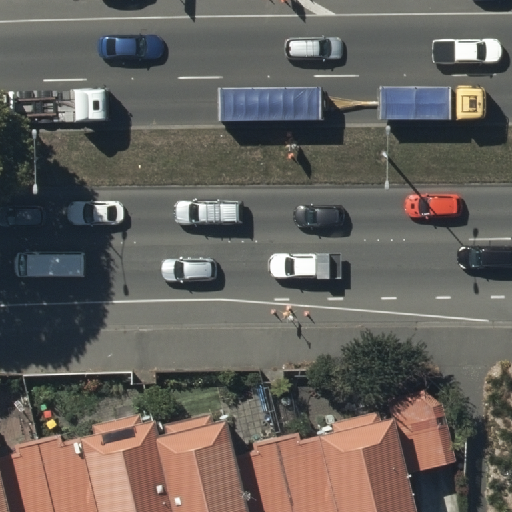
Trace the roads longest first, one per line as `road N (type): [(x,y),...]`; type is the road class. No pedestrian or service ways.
road 1 (trunk): [(0,83),(511,74)]
road 2 (trunk): [(511,241),(0,245)]
